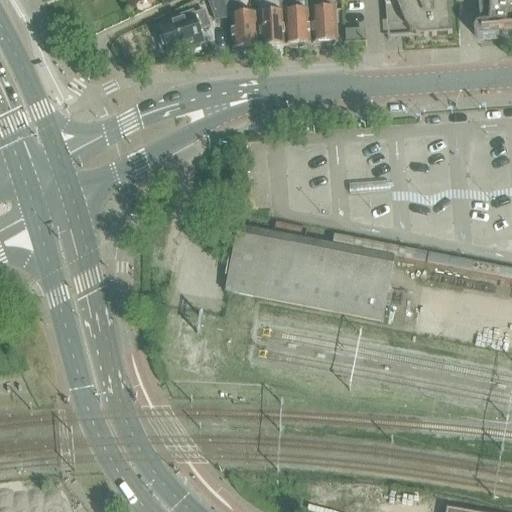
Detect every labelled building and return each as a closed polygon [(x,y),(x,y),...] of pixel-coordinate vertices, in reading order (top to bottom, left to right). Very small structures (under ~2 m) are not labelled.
[(226,0),(208,0),(216,21),(228,19),(226,1),(226,0)] [(311,48),(309,12),(308,0),(296,0),(297,12),(284,13),(286,47),(288,47),(292,49),(311,48)] [(337,11),(324,12),(322,0),(310,0),(314,48),(333,47),(336,44),(339,44),(337,11)] [(386,0),(389,39),(389,41),(453,36),(453,35),(452,35),(449,0),(386,0)] [(511,0),(478,0),(481,26),(480,26),(479,26),(477,27),(475,29),(474,30),(474,32),(474,33),(474,34),(475,36),(475,37),(476,38),(477,39),(479,40),(480,40),(482,40),(489,39),(499,34),(499,33),(511,31),(511,0)] [(286,47),(284,13),(283,2),(259,4),(261,51),(280,50),(280,47),(286,47)] [(184,21),(159,30),(164,42),(161,43),(164,54),(167,52),(169,56),(190,48),(191,51),(201,48),(200,45),(204,43),(200,31),(210,27),(205,12),(195,16),(194,12),(183,17),(184,21)] [(231,16),(233,52),(249,51),(249,49),(258,48),(256,15),(231,16)] [(394,270),(237,240),(226,294),(383,324),(394,270)] [(162,501),(157,509),(161,511),(174,511),(176,510),(162,501)]
